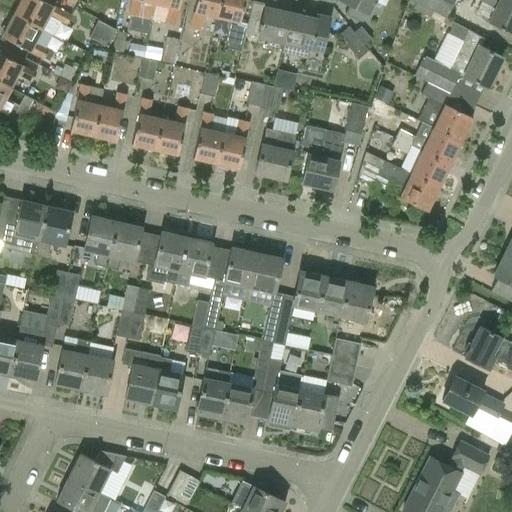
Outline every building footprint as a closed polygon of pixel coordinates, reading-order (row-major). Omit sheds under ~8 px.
[(53,35),(60,22),(67,25),(71,16),(41,0),(20,0),(13,13),(52,34),(53,35)] [(131,0),(128,14),(151,19),(154,4),(155,0),(131,0)] [(164,23),(174,25),(179,0),(155,0),(154,4),(168,7),(164,23)] [(195,0),(189,28),(200,31),(204,14),(216,17),(219,0),(195,0)] [(247,24),(239,22),(243,0),(219,0),(216,17),(229,20),(223,47),(241,51),(245,33),(247,24)] [(338,0),(349,5),(345,13),(362,22),(371,3),(374,5),(375,2),(384,6),(386,0),(338,0)] [(445,17),(446,17),(454,0),(412,0),(434,11),(445,17)] [(489,19),(487,22),(511,34),(511,0),(480,0),(480,2),(481,2),(476,13),(489,19)] [(252,1),(247,24),(245,33),(258,35),(257,38),(283,44),(290,13),(265,7),(266,4),(252,1)] [(441,24),(441,23),(450,28),(453,22),(444,18),(445,17),(434,11),(430,18),(441,24)] [(1,37),(44,59),(48,51),(34,43),(35,42),(44,47),(52,34),(13,13),(1,37)] [(309,48),(322,51),(329,18),(315,15),(315,19),(290,13),(283,44),(281,53),(306,58),(309,48)] [(115,30),(96,19),(88,36),(105,46),(108,41),(109,42),(115,30)] [(364,44),(354,33),(348,26),(337,35),(353,54),(364,44)] [(354,33),(364,44),(370,39),(360,27),(354,33)] [(462,41),(448,69),(458,75),(486,88),(501,57),(480,47),(485,38),(467,29),(462,41)] [(111,50),(124,53),(141,57),(145,42),(133,40),(133,41),(128,40),(129,34),(116,31),(111,50)] [(165,37),(160,61),(173,64),(178,40),(165,37)] [(32,82),(36,73),(0,53),(0,82),(10,88),(17,74),(32,82)] [(426,81),(450,92),(458,75),(448,69),(432,61),(422,56),(413,75),(426,81)] [(156,61),(141,57),(137,76),(152,79),(156,61)] [(58,76),(70,83),(76,70),(64,63),(61,69),(58,75),(59,75),(58,76)] [(61,69),(56,66),(52,72),(58,75),(61,69)] [(272,86),(282,88),(285,89),(289,72),(276,69),(272,86)] [(199,94),(213,98),(218,75),(204,72),(199,94)] [(64,93),(70,83),(58,76),(53,87),(64,93)] [(260,107),(265,84),(251,81),(246,104),(260,107)] [(10,88),(0,82),(0,111),(23,124),(29,114),(35,117),(41,104),(23,95),(18,105),(5,98),(10,88)] [(420,95),(428,98),(417,120),(421,122),(460,141),(472,118),(444,104),(449,94),(426,83),(420,95)] [(89,86),(80,84),(69,131),(92,136),(103,90),(89,86)] [(276,112),(282,88),(272,86),(265,84),(260,107),(259,109),(276,112)] [(115,141),(126,95),(116,92),(103,90),(92,136),(115,141)] [(66,93),(61,103),(69,105),(71,94),(66,93)] [(151,100),(141,98),(130,145),(153,150),(160,119),(148,116),(151,100)] [(374,98),(367,111),(384,120),(391,107),(374,98)] [(66,118),(69,105),(61,103),(55,116),(66,118)] [(351,103),(344,130),(360,134),(367,106),(351,103)] [(176,155),(187,108),(177,106),(174,122),(160,119),(153,150),(176,155)] [(212,114),(202,112),(192,159),(215,164),(222,132),(209,129),(212,114)] [(238,169),(248,122),(238,119),(235,135),(222,132),(215,164),(238,169)] [(449,164),(460,141),(421,122),(414,136),(398,128),(394,138),(410,145),(421,151),(449,164)] [(262,145),(261,145),(255,173),(285,179),(291,152),(290,151),(294,135),(266,128),(262,145)] [(340,146),(341,142),(358,146),(361,134),(360,134),(344,130),(343,133),(326,130),(322,148),(309,145),(300,183),(332,190),(338,162),(337,162),(340,146)] [(406,154),(410,145),(394,138),(390,146),(406,154)] [(410,174),(438,187),(449,164),(421,151),(410,174)] [(376,175),(403,188),(398,198),(427,211),(438,187),(410,174),(367,153),(355,177),(372,185),(376,175)] [(16,220),(6,218),(0,241),(0,243),(0,247),(34,255),(46,202),(45,202),(44,205),(20,200),(16,220)] [(47,258),(50,243),(63,246),(71,211),(45,206),(46,203),(46,202),(34,255),(47,258)] [(90,216),(83,250),(96,253),(94,265),(106,267),(116,221),(117,218),(116,218),(115,221),(90,216)] [(117,270),(119,259),(133,262),(141,227),(116,221),(106,267),(117,270)] [(160,231),(152,265),(166,268),(164,280),(175,282),(185,237),(160,231)] [(190,274),(203,277),(211,243),(186,237),(187,234),(186,234),(185,237),(175,282),(187,285),(190,274)] [(230,247),(223,281),(213,279),(208,303),(202,328),(214,331),(222,294),(246,299),(248,287),(256,250),(256,249),(255,253),(230,247)] [(248,287),(272,292),(261,341),(273,343),(278,318),(283,294),(273,292),(281,258),(256,253),(257,250),(256,250),(248,287)] [(497,278),(490,292),(511,302),(511,256),(504,253),(493,276),(497,278)] [(300,267),(293,297),(291,306),(316,311),(324,272),(323,272),(323,276),(301,271),(301,267),(300,267)] [(67,272),(56,270),(50,296),(62,298),(67,272)] [(74,301),(79,275),(67,272),(62,298),(74,301)] [(339,316),(348,277),(347,277),(346,281),(324,276),(325,272),(324,272),(316,311),(339,316)] [(349,277),(348,277),(339,316),(364,322),(372,287),(348,281),(349,277)] [(126,285),(124,298),(108,295),(105,307),(121,310),(132,312),(138,288),(126,285)] [(138,288),(132,312),(144,315),(149,291),(149,290),(138,288)] [(50,296),(45,320),(56,323),(62,298),(50,296)] [(56,323),(68,326),(74,301),(62,298),(56,323)] [(202,328),(208,303),(196,300),(191,326),(202,328)] [(126,338),(132,312),(121,310),(115,335),(126,338)] [(138,341),(144,315),(132,312),(126,338),(138,341)] [(289,320),(288,320),(278,318),(273,343),(283,345),(284,345),(289,320)] [(45,320),(43,326),(42,331),(44,332),(41,346),(51,348),(56,323),(45,320)] [(191,326),(185,351),(197,353),(202,328),(191,326)] [(507,367),(511,369),(511,342),(501,337),(479,326),(470,344),(468,343),(463,351),(466,352),(463,357),(488,370),(494,357),(508,365),(507,367)] [(16,340),(8,378),(9,378),(10,375),(34,380),(41,346),(44,332),(42,331),(19,327),(16,340)] [(197,353),(209,356),(214,331),(202,328),(197,353)] [(308,349),(311,337),(289,332),(286,344),(308,349)] [(216,333),(215,345),(237,346),(237,334),(216,333)] [(16,340),(0,337),(0,372),(8,375),(8,378),(16,340)] [(334,338),(332,350),(357,356),(360,344),(334,338)] [(63,344),(54,384),(78,389),(78,392),(79,392),(86,355),(89,341),(76,339),(75,346),(63,344)] [(267,368),(269,358),(273,343),(261,341),(256,365),(267,368)] [(332,350),(330,362),(355,367),(357,356),(332,350)] [(111,361),(86,355),(79,392),(79,393),(80,389),(104,395),(111,361)] [(149,355),(147,367),(131,364),(124,399),(149,404),(159,357),(149,355)] [(182,374),(168,371),(171,359),(159,357),(149,404),(148,407),(149,407),(150,404),(175,409),(182,374)] [(267,368),(262,391),(273,393),(275,384),(277,372),(280,361),(269,358),(267,368)] [(330,362),(326,382),(351,387),(355,367),(330,362)] [(267,368),(256,365),(253,377),(251,388),(252,388),(252,389),(262,391),(267,368)] [(205,367),(203,377),(195,413),(219,418),(218,422),(227,382),(229,372),(205,367)] [(493,423),(496,416),(503,403),(481,392),(482,391),(453,376),(441,401),(470,415),(465,425),(476,430),(486,436),(493,423)] [(252,389),(252,388),(251,388),(227,382),(218,422),(220,423),(221,419),(243,423),(242,427),(243,427),(244,424),(252,389)] [(298,389),(275,384),(273,393),(266,425),(267,427),(283,430),(283,428),(289,429),(298,389)] [(289,429),(290,429),(291,431),(308,435),(310,433),(311,429),(316,430),(317,427),(327,428),(328,420),(332,421),(337,397),(298,389),(289,429)] [(448,466),(430,457),(402,511),(439,511),(441,509),(446,511),(448,511),(458,494),(451,490),(462,468),(478,476),(488,456),(459,441),(450,459),(452,460),(448,466)] [(121,475),(117,473),(125,456),(99,451),(94,461),(80,454),(68,478),(109,499),(110,498),(109,498),(121,475)] [(167,493),(177,499),(189,477),(178,472),(167,493)] [(177,499),(187,504),(198,483),(189,477),(177,499)] [(103,511),(109,499),(68,478),(55,502),(76,511),(103,511)] [(241,481),(230,503),(242,509),(241,510),(246,511),(279,511),(285,502),(241,481)] [(152,492),(140,511),(156,511),(164,498),(152,492)]
